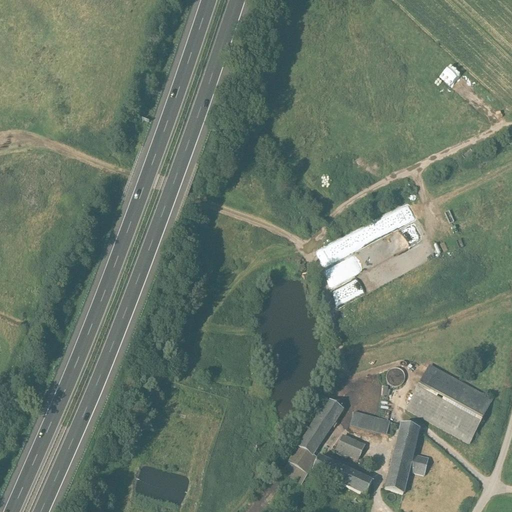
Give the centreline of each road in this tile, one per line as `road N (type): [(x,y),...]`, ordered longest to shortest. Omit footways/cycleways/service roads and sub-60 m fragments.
road 1 (motorway): [(208,0),(136,211),(10,511)]
road 2 (motorway): [(39,511),(160,218),(234,0)]
road 3 (track): [(50,144),(283,232),(305,251),(362,195),(511,129)]
road 4 (track): [(305,251),(341,361),(343,426),(388,455)]
road 5 (track): [(405,392),(401,416),(491,488),(511,490)]
